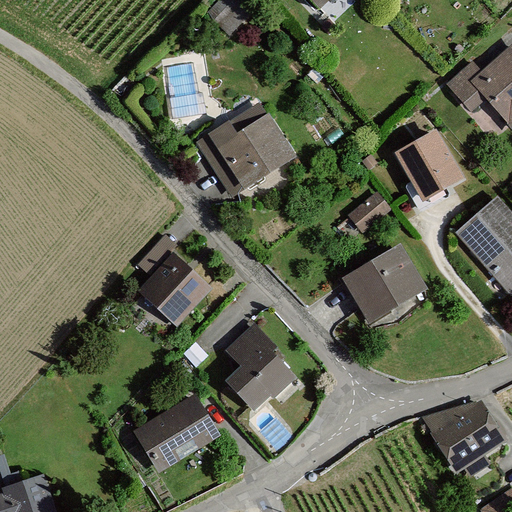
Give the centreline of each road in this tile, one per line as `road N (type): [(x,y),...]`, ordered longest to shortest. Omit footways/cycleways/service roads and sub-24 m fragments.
road 1 (residential): [(382,411),(94,97),(0,41)]
road 2 (residential): [(263,487),(382,411)]
road 3 (residential): [(382,411),(511,364)]
